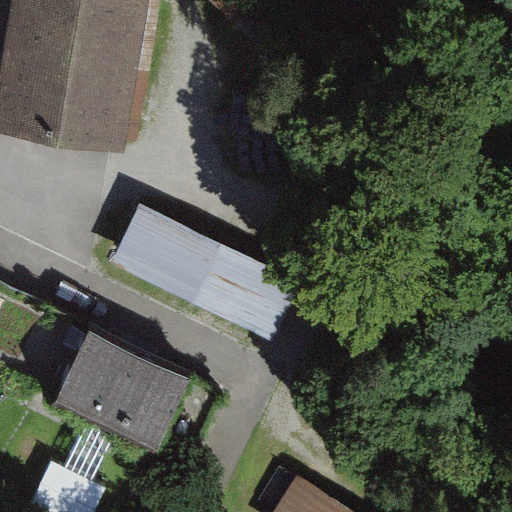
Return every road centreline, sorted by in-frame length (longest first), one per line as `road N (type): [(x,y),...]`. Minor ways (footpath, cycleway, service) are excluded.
road 1 (track): [(511,152),(375,0)]
road 2 (track): [(401,0),(511,64)]
